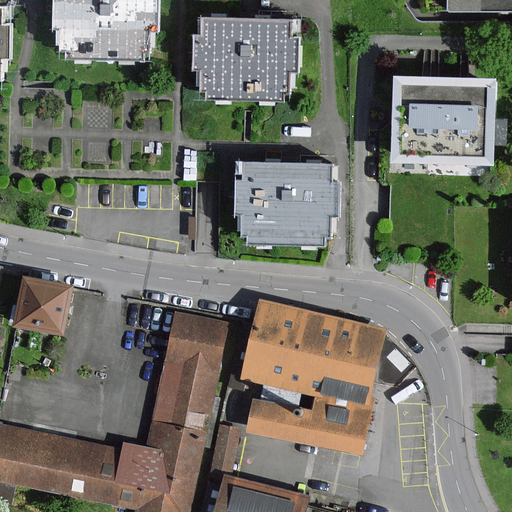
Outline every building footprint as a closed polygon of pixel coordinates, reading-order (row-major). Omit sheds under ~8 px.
[(69,0),(69,52),(146,53),(146,0),(69,0)] [(285,94),(287,24),(265,23),(209,22),(207,92),(285,94)] [(488,86),(400,84),(398,154),(486,156),(488,86)] [(248,167),(245,240),(328,244),(332,171),(248,167)] [(12,327),(58,336),(66,291),(20,282),(12,327)] [(357,457),(361,439),(370,402),(364,400),(380,333),(257,304),(239,379),(313,396),(308,416),(251,403),(245,431),(357,457)] [(0,429),(0,501),(9,503),(14,483),(137,510),(136,511),(185,511),(201,445),(205,446),(215,400),(207,399),(223,326),(175,316),(145,452),(121,446),(119,455),(0,429)] [(213,511),(296,511),(299,501),(221,481),(213,511)]
